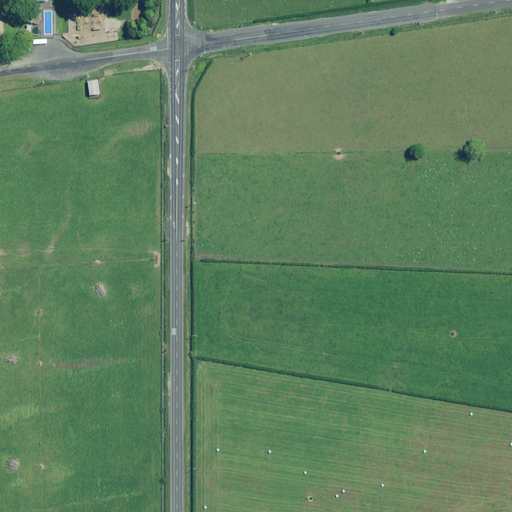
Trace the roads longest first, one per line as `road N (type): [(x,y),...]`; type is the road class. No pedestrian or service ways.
road 1 (primary): [(176,511),(177,47)]
road 2 (unclassified): [(177,47),(509,0)]
road 3 (unclassified): [(0,72),(177,47)]
